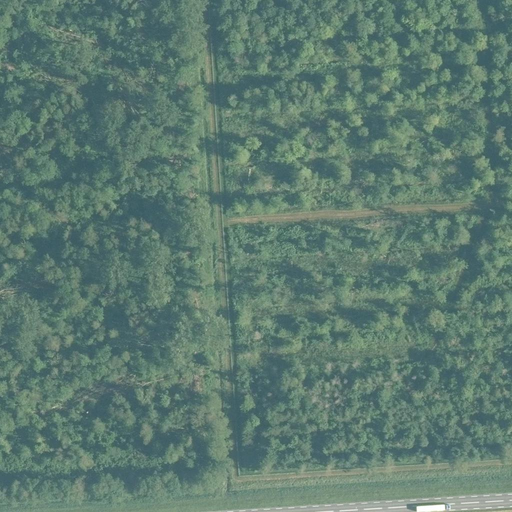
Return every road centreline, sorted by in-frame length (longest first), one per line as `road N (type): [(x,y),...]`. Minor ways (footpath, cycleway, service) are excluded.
road 1 (track): [(231,355),(240,485),(511,467)]
road 2 (primary): [(372,511),(511,503)]
